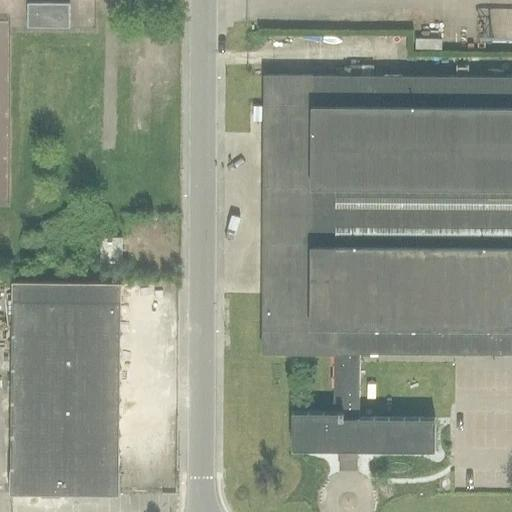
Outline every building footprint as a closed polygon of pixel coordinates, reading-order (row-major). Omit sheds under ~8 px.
[(70,27),(70,3),(28,3),(28,27),(70,27)] [(442,49),(442,39),(416,38),(416,48),(442,49)] [(511,76),(265,75),(263,353),(335,354),(334,401),(340,401),(339,412),(293,412),(293,450),(344,450),(345,455),(353,455),(354,450),(436,451),(436,418),(360,418),(360,353),(384,353),(455,354),(511,354),(511,76)] [(122,266),(122,238),(100,237),(100,266),(122,266)] [(121,366),(122,300),(122,282),(14,281),(12,501),(13,501),(13,493),(120,494),(120,469),(121,366)]
